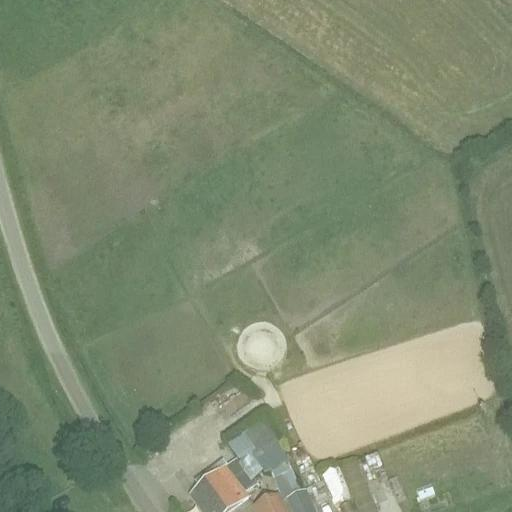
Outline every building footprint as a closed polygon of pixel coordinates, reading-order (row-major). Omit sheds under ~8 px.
[(281,379),(271,406),(282,410),(292,414),(303,418),(320,375),(317,374),(300,368),(304,356),(288,350),(278,378),(281,379)] [(237,463),(228,470),(188,500),(197,511),(240,511),(250,504),(245,496),(258,487),(254,481),(263,476),(250,459),(277,442),(266,425),(242,440),(241,437),(226,446),(237,463)] [(315,478),(329,509),(348,500),(353,511),(372,511),(351,462),(315,478)] [(287,500),(292,511),(316,511),(313,505),(311,506),(305,493),(302,495),(289,467),(271,475),(283,502),(287,500)] [(254,509),(254,511),(285,511),(279,498),(254,509)]
